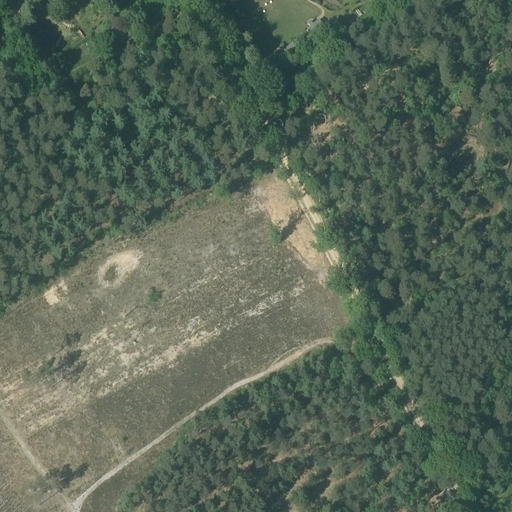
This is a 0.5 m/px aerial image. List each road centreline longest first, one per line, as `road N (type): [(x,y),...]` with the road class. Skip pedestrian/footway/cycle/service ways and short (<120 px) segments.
road 1 (track): [(460,511),(214,17)]
road 2 (track): [(367,328),(237,386),(104,476),(71,511)]
road 3 (track): [(381,353),(511,239)]
